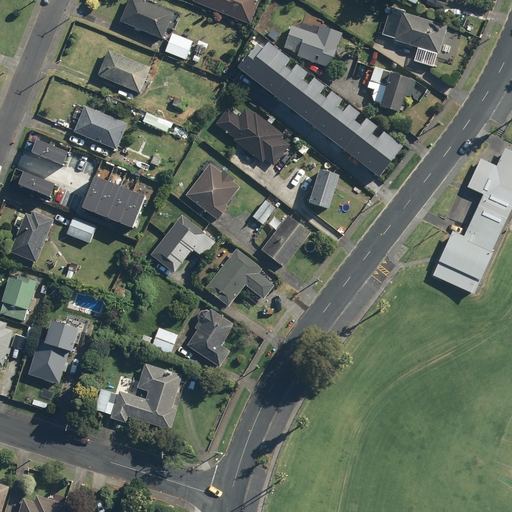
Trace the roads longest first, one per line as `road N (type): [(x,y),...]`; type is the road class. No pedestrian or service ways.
road 1 (residential): [(511,45),(478,110),(281,369),(229,499)]
road 2 (residential): [(0,425),(229,499)]
road 3 (residential): [(58,0),(0,144)]
